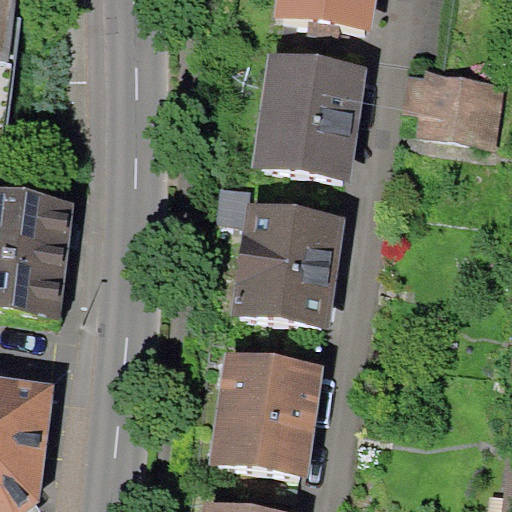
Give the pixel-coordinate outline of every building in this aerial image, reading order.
[(0,0),(0,155),(4,156),(19,0),(0,0)] [(385,0),(285,0),(281,29),(379,43),(385,0)] [(373,79),(279,66),(262,184),(357,197),(373,79)] [(504,94),(419,85),(412,157),(496,166),(504,94)] [(84,213),(0,201),(0,320),(68,330),(84,213)] [(351,229),(259,215),(243,327),(335,340),(351,229)] [(334,377),(238,363),(221,477),(317,491),(334,377)] [(51,382),(0,374),(0,508),(20,511),(25,508),(33,503),(51,382)]
